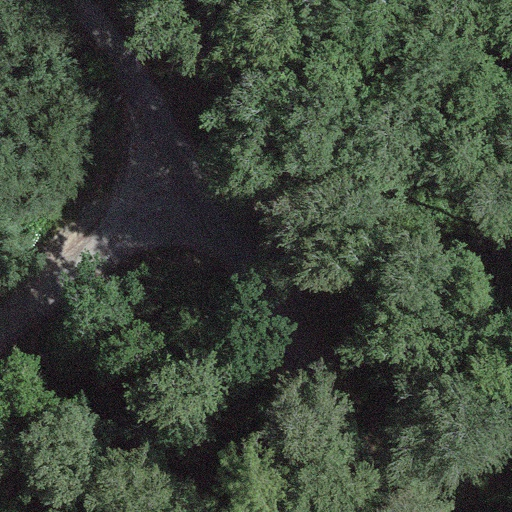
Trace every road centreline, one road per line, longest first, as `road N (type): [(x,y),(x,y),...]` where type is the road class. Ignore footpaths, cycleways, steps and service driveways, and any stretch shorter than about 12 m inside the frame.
road 1 (track): [(412,511),(368,468),(163,142),(122,60),(74,0)]
road 2 (track): [(0,319),(115,228),(163,142),(298,0)]
